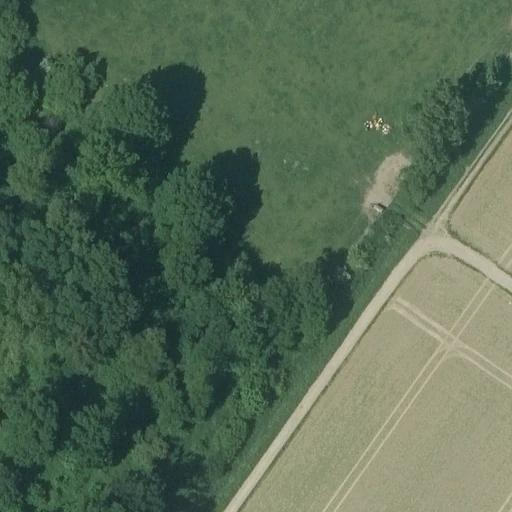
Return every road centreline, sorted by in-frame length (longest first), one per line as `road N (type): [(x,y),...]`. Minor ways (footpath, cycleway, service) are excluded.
road 1 (track): [(511,291),(428,234),(240,511)]
road 2 (track): [(428,234),(511,117)]
